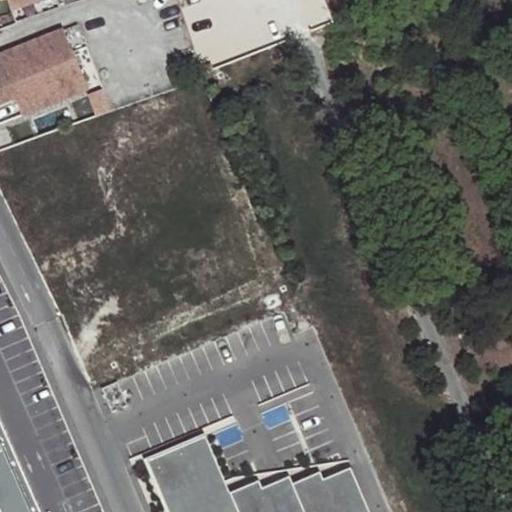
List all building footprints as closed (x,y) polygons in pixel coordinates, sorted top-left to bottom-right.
[(36,0),(6,0),(9,9),(36,0)] [(36,0),(9,9),(12,18),(57,3),(56,0),(36,0)] [(32,43),(0,55),(0,57),(2,64),(0,65),(0,105),(17,100),(23,117),(51,106),(38,76),(77,61),(65,29),(32,43)] [(77,61),(38,76),(51,106),(89,91),(77,61)] [(0,511),(33,511),(0,437),(0,511)] [(213,440),(156,463),(176,511),(241,511),(236,499),(213,440)] [(372,511),(357,474),(330,485),(341,511),(372,511)] [(326,478),(297,491),(306,511),(341,511),(330,485),(326,478)] [(294,483),(268,494),(275,511),(306,511),(297,491),(294,483)] [(264,486),(236,499),(241,511),(275,511),(268,494),(264,486)]
